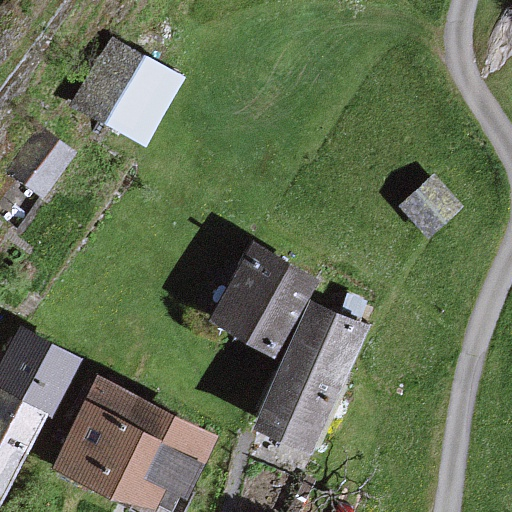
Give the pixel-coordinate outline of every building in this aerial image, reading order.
[(177,80),(119,44),(81,106),(140,141),(177,80)] [(66,153),(42,133),(12,168),(36,188),(66,153)] [(460,206),(435,176),(401,205),(426,235),(460,206)] [(313,282),(261,252),(221,320),(273,350),(313,282)] [(363,331),(313,309),(257,431),(306,454),(363,331)] [(0,491),(71,365),(24,338),(0,380),(0,491)] [(153,511),(173,511),(210,439),(103,385),(62,466),(153,511)]
